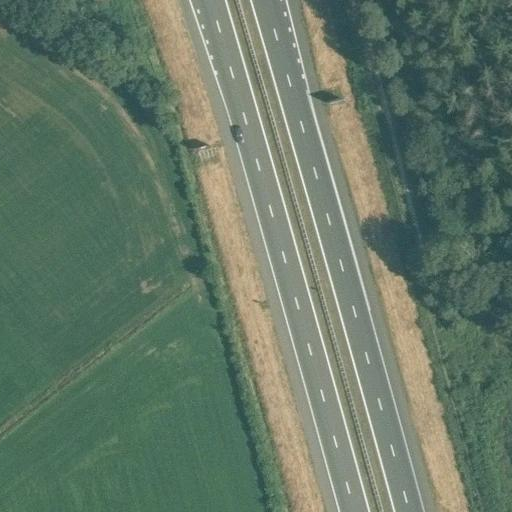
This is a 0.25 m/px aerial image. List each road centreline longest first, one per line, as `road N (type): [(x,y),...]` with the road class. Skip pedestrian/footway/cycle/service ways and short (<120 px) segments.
road 1 (motorway): [(211,0),(355,511)]
road 2 (motorway): [(406,511),(264,0)]
road 3 (track): [(362,0),(400,176),(434,271),(511,326)]
